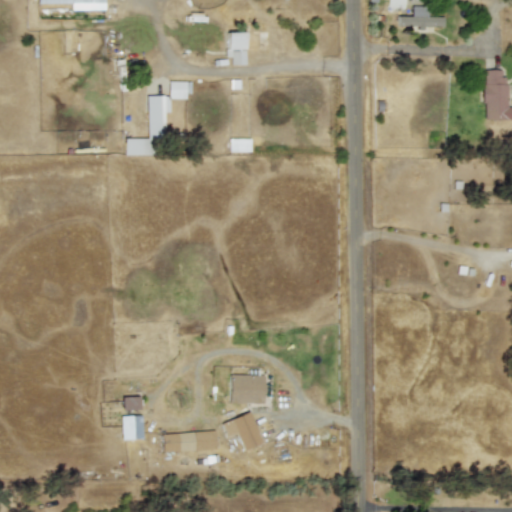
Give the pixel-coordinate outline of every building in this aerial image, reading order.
[(396,16),(396,27),(423,27),(423,25),(440,26),(440,17),(424,16),(424,6),(409,6),(409,16),(396,16)] [(229,65),(243,64),(242,32),(223,32),(224,57),(229,57),(229,65)] [(511,107),(502,107),(503,70),(481,69),(480,119),(511,119),(511,107)] [(183,81),(167,81),(167,98),(183,98),(183,81)] [(162,131),(161,112),(167,112),(166,96),(162,96),(162,95),(153,95),(153,131),(162,131)] [(226,402),(260,403),(261,375),(227,374),(226,402)] [(119,396),(119,414),(136,414),(137,396),(119,396)] [(225,437),(233,433),(241,450),(259,442),(245,411),(219,424),(225,437)] [(119,439),(140,438),(139,415),(118,416),(119,439)] [(213,449),(212,431),(159,433),(160,451),(213,449)]
